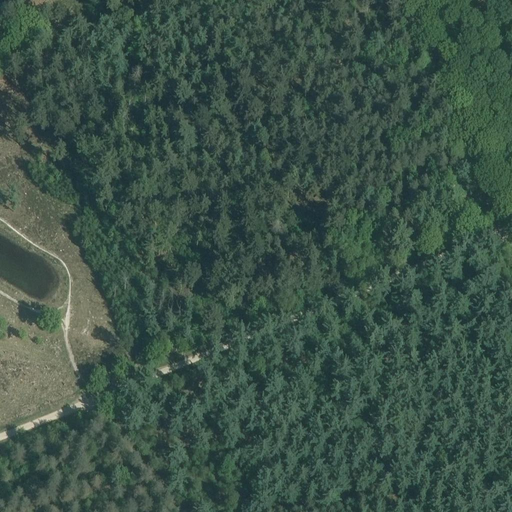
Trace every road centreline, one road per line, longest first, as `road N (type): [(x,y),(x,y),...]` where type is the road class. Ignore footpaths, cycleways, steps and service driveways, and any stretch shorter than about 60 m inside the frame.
road 1 (track): [(504,232),(88,400)]
road 2 (track): [(504,232),(401,0)]
road 3 (track): [(88,400),(181,511)]
